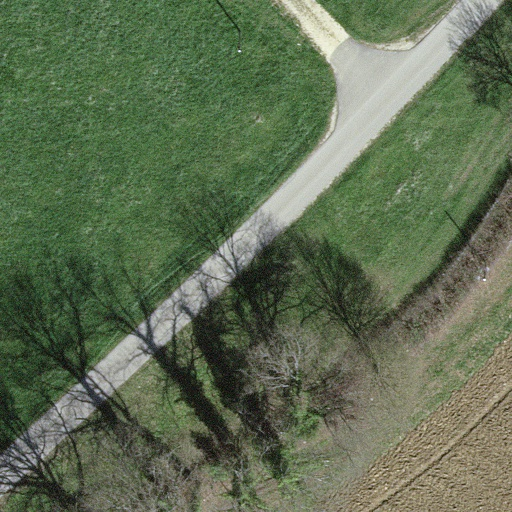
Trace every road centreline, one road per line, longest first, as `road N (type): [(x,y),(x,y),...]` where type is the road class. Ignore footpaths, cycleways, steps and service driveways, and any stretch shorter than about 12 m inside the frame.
road 1 (unclassified): [(0,481),(482,0)]
road 2 (track): [(296,0),(385,105)]
